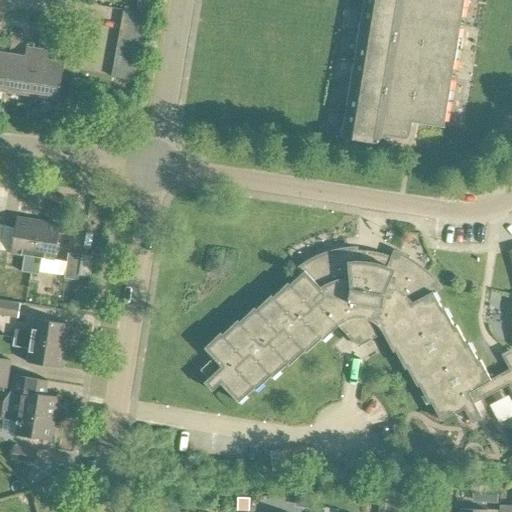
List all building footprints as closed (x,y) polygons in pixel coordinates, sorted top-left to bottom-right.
[(155,0),(139,0),(137,11),(153,13),(155,0)] [(363,0),(341,137),(386,146),(388,137),(406,140),(410,136),(413,123),(444,128),(465,0),(363,0)] [(123,21),(146,25),(147,14),(125,10),(123,21)] [(144,36),(146,25),(123,21),(121,32),(144,36)] [(142,47),(144,36),(121,32),(119,43),(142,47)] [(140,58),(142,47),(119,43),(117,54),(140,58)] [(4,91),(32,95),(39,49),(28,47),(26,56),(10,53),(4,91)] [(39,49),(32,95),(59,100),(66,62),(50,59),(51,51),(39,49)] [(0,89),(4,91),(10,53),(0,51),(0,89)] [(138,69),(140,58),(117,54),(115,65),(138,69)] [(136,80),(138,69),(115,65),(113,76),(136,80)] [(30,273),(38,221),(16,218),(11,253),(24,256),(21,272),(30,273)] [(38,221),(30,273),(39,275),(39,272),(54,274),(58,271),(60,261),(55,260),(60,225),(38,221)] [(511,250),(511,251),(511,356),(505,361),(510,370),(491,380),(481,361),(479,362),(469,344),(467,345),(457,327),(455,328),(445,309),(443,310),(433,293),(440,289),(433,281),(426,274),(419,267),(410,262),(402,257),(393,253),(388,267),(379,265),(380,256),(367,254),(358,254),(358,251),(349,251),(340,253),(332,255),(324,257),(317,260),(309,264),(302,269),(304,272),(290,286),(288,284),(273,298),(271,297),(256,311),(255,309),(239,323),(238,322),(223,336),(221,334),(205,349),(222,368),(204,384),(212,392),(221,384),(239,404),(254,390),(256,391),(271,377),(273,379),(288,365),(289,366),(305,352),(306,353),(321,339),(323,341),(338,326),(358,347),(383,334),(394,352),(396,351),(405,370),(408,369),(417,387),(420,386),(429,404),(431,403),(441,421),(465,409),(472,423),(482,418),(474,404),(509,385),(511,390),(511,250)] [(79,281),(83,255),(68,253),(64,279),(79,281)] [(20,304),(0,300),(0,315),(18,318),(20,304)] [(14,338),(66,347),(69,325),(34,319),(32,332),(15,329),(14,338)] [(62,368),(66,347),(14,338),(12,347),(29,350),(27,363),(62,368)] [(0,372),(8,374),(10,360),(0,358),(0,372)] [(0,387),(6,388),(8,374),(0,372),(0,387)] [(0,410),(54,419),(58,397),(44,395),(46,381),(12,376),(9,391),(4,402),(0,401),(0,410)] [(511,393),(511,392),(492,401),(502,420),(511,414),(511,393)] [(51,441),(54,419),(0,410),(0,417),(1,418),(1,419),(17,422),(15,435),(51,441)] [(35,463),(37,451),(13,447),(11,459),(35,463)] [(309,447),(271,451),(273,473),(311,469),(309,447)] [(498,486),(473,485),(472,503),(498,503),(498,486)]
